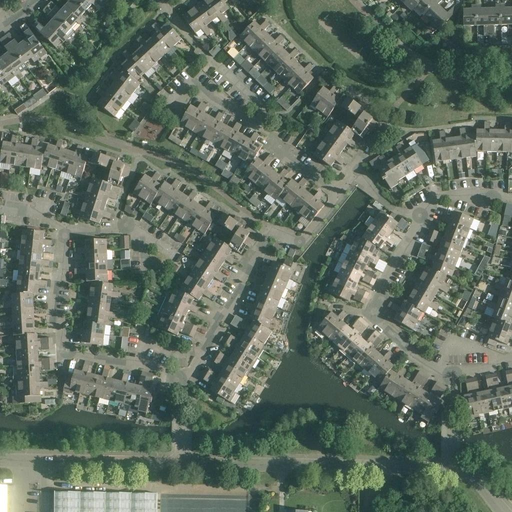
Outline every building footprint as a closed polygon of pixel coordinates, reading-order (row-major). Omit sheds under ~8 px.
[(87,11),(74,0),(65,0),(69,3),(65,7),(82,23),(84,20),(81,17),(87,11)] [(96,8),(98,5),(92,0),(74,0),(87,11),(92,4),(96,8)] [(212,22),(218,18),(221,16),(208,0),(205,0),(199,5),(212,22)] [(221,21),(225,18),(223,14),(229,9),(225,4),(224,4),(221,0),(208,0),(221,16),(218,18),(221,21)] [(407,0),(404,4),(412,11),(422,0),(407,0)] [(422,0),(412,11),(412,12),(415,8),(423,15),(437,0),(422,0)] [(437,0),(423,15),(431,23),(443,10),(438,6),(443,0),(437,0)] [(121,10),(128,17),(136,8),(129,2),(121,10)] [(51,3),(47,7),(72,30),(78,24),(80,25),(82,23),(65,7),(61,12),(51,3)] [(212,22),(199,5),(183,17),(196,35),(202,30),(207,37),(212,33),(206,27),(212,22)] [(477,27),(476,6),(472,6),(472,10),(464,10),(465,37),(470,37),(470,27),(477,27)] [(476,6),(477,27),(484,26),(484,36),(489,36),(488,9),(481,10),(481,6),(476,6)] [(488,9),(489,36),(494,36),(494,26),(501,26),(500,6),(496,6),(496,9),(488,9)] [(500,6),(501,26),(508,26),(508,36),(511,35),(511,8),(505,9),(505,6),(500,6)] [(53,21),(49,25),(66,40),(68,38),(67,36),(72,30),(47,7),(43,12),(53,21)] [(447,14),(443,10),(431,23),(439,30),(453,15),(458,10),(454,7),(447,14)] [(64,43),(66,40),(49,25),(45,29),(35,20),(31,25),(56,48),(62,41),(64,43)] [(262,29),(260,27),(255,22),(240,38),(247,45),(262,29)] [(28,39),(24,43),(37,61),(47,54),(44,50),(25,24),(20,28),(28,39)] [(159,26),(155,30),(157,33),(159,31),(174,47),(182,40),(167,24),(161,29),(159,26)] [(255,52),(270,37),(264,31),(267,29),(263,25),(260,27),(262,29),(247,45),(255,52)] [(152,38),(167,54),(174,47),(159,31),(157,33),(152,38)] [(277,44),(275,42),(270,37),(255,52),(262,59),(277,44)] [(167,54),(152,38),(146,43),(144,40),(140,44),(142,47),(144,45),(159,61),(167,54)] [(269,66),(284,51),(279,46),(281,43),(277,39),(275,42),(277,44),(262,59),(269,66)] [(40,65),(37,61),(24,43),(19,46),(15,41),(10,44),(25,64),(31,59),(37,67),(40,65)] [(21,73),(18,69),(25,64),(10,44),(5,48),(9,53),(4,57),(18,75),(21,79),(23,78),(20,74),(21,73)] [(137,52),(152,68),(159,61),(144,45),(142,47),(137,52)] [(189,61),(198,56),(196,51),(187,55),(189,61)] [(291,58),(289,56),(284,51),(269,66),(277,73),(291,58)] [(129,54),(125,58),(127,61),(129,59),(144,75),(152,68),(137,52),(132,57),(129,54)] [(284,80),(299,65),(293,60),(296,57),(292,53),(289,56),(291,58),(277,73),(284,80)] [(0,71),(5,78),(8,82),(15,77),(18,81),(21,79),(18,75),(4,57),(0,60),(0,71)] [(136,82),(144,75),(129,59),(127,61),(122,66),(125,70),(126,70),(136,82)] [(306,72),(304,70),(299,65),(284,80),(291,87),(306,72)] [(308,74),(311,71),(307,67),(304,70),(306,72),(291,87),(299,95),(314,80),(308,74)] [(112,80),(115,82),(117,80),(134,93),(140,85),(136,82),(126,70),(125,70),(119,78),(116,75),(112,80)] [(0,88),(8,82),(5,78),(0,71),(0,88)] [(170,92),(185,78),(180,72),(164,85),(170,92)] [(115,82),(111,88),(128,101),(134,93),(117,80),(115,82)] [(106,94),(103,92),(100,96),(103,98),(104,96),(121,109),(128,101),(111,88),(106,94)] [(319,111),(332,94),(330,92),(323,88),(311,105),(319,111)] [(332,94),(319,111),(328,118),(338,104),(340,100),(334,96),(337,93),(332,89),(330,92),(332,94)] [(351,131),(355,134),(360,138),(366,129),(372,133),(378,124),(366,115),(371,109),(360,101),(357,105),(344,95),(340,100),(338,104),(359,120),(351,131)] [(115,118),(121,109),(104,96),(103,98),(98,104),(115,118)] [(278,97),(275,100),(284,108),(287,105),(278,97)] [(28,109),(37,102),(34,98),(25,104),(28,109)] [(155,106),(159,101),(155,98),(151,103),(155,106)] [(18,116),(19,115),(28,109),(25,104),(15,111),(18,116)] [(180,125),(189,130),(200,111),(197,110),(191,106),(180,125)] [(202,113),(204,109),(199,106),(197,110),(200,111),(189,130),(198,135),(209,116),(202,113)] [(318,116),(306,114),(304,125),(316,128),(318,116)] [(215,120),(209,116),(198,135),(207,140),(217,121),(215,120)] [(222,120),(217,117),(215,120),(217,121),(207,140),(204,144),(208,146),(210,142),(216,145),(226,127),(220,123),(222,120)] [(134,132),(140,125),(135,121),(129,128),(134,132)] [(351,140),(355,134),(351,131),(338,121),(332,130),(349,142),(351,140)] [(226,127),(216,145),(224,150),(235,132),(233,130),(226,127)] [(238,133),(240,130),(235,127),(233,130),(235,132),(224,150),(233,155),(244,137),(238,133)] [(490,131),(490,127),(484,127),(484,131),(487,131),(487,152),(497,153),(497,131),(490,131)] [(351,140),(349,142),(332,130),(326,138),(343,151),(347,145),(351,147),(354,142),(351,140)] [(473,135),(476,157),(477,157),(476,152),(487,152),(487,131),(484,131),(477,131),(477,135),(473,135)] [(505,131),(497,131),(497,153),(507,153),(508,131),(505,131)] [(466,133),(460,134),(461,137),(463,137),(466,158),(476,157),(473,135),(466,137),(466,133)] [(446,139),(446,136),(440,136),(441,140),(443,140),(446,161),(456,160),(453,138),(446,139)] [(250,140),(244,137),(233,155),(242,160),(253,142),(250,140)] [(257,140),(252,137),(250,140),(253,142),(242,160),(251,166),(252,166),(256,157),(262,147),(255,143),(257,140)] [(461,137),(453,138),(456,160),(466,158),(463,137),(461,137)] [(337,159),(339,157),(343,151),(326,138),(320,146),(337,159)] [(180,139),(179,147),(189,147),(189,140),(180,139)] [(11,144),(14,144),(11,166),(21,167),(24,146),(17,145),(17,141),(12,140),(11,144)] [(436,163),(446,161),(443,140),(441,140),(433,141),(436,163)] [(11,144),(4,143),(0,164),(7,165),(11,166),(14,144),(11,144)] [(32,143),(31,147),(34,148),(31,169),(41,170),(42,166),(47,150),(37,148),(38,144),(32,143)] [(57,144),(56,148),(59,148),(52,169),(62,172),(68,152),(61,149),(63,146),(57,144)] [(49,145),(47,150),(42,166),(52,169),(59,148),(56,148),(49,145)] [(24,146),(21,167),(31,169),(34,148),(31,147),(24,146)] [(339,157),(337,159),(320,146),(313,155),(331,167),(335,161),(339,163),(342,159),(339,157)] [(403,148),(398,152),(400,155),(402,153),(414,171),(423,166),(411,147),(405,152),(403,148)] [(77,150),(75,154),(78,155),(71,175),(82,178),(87,163),(88,158),(81,156),(82,152),(77,150)] [(68,152),(62,172),(71,175),(78,155),(75,154),(68,152)] [(88,158),(87,163),(112,171),(108,184),(113,186),(118,187),(121,177),(128,179),(131,168),(117,164),(120,157),(107,152),(106,157),(90,152),(88,158)] [(197,156),(206,161),(208,158),(199,152),(197,156)] [(400,155),(394,159),(405,177),(414,171),(402,153),(400,155)] [(252,166),(251,166),(244,175),(252,182),(266,165),(263,163),(256,157),(252,166)] [(388,162),(386,159),(381,162),(383,166),(385,164),(397,182),(405,177),(394,159),(388,162)] [(268,167),(270,164),(266,160),(263,163),(266,165),(252,182),(260,188),(273,171),(268,167)] [(399,185),(397,182),(385,164),(383,166),(378,169),(382,176),(380,177),(383,181),(385,180),(391,189),(399,185)] [(279,176),(273,171),(260,188),(268,195),(281,178),(279,176)] [(0,183),(0,184),(7,186),(7,185),(9,175),(4,174),(2,173),(0,183)] [(284,180),(286,177),(282,173),(279,176),(281,178),(268,195),(276,201),(279,197),(289,184),(284,180)] [(145,175),(133,193),(142,199),(154,181),(152,180),(145,175)] [(152,180),(154,181),(142,199),(151,205),(154,201),(163,187),(162,187),(156,183),(159,180),(154,177),(152,180)] [(108,184),(92,179),(89,189),(109,195),(110,193),(113,186),(108,184)] [(289,184),(279,197),(287,204),(300,187),(298,185),(292,180),(289,184)] [(238,185),(230,181),(227,187),(234,191),(238,185)] [(302,189),(305,186),(300,182),(298,185),(300,187),(287,204),(295,210),(308,193),(302,189)] [(162,187),(163,187),(154,201),(159,204),(162,206),(174,189),(171,187),(165,183),(162,187)] [(171,187),(174,189),(162,206),(170,212),(182,194),(176,190),(178,187),(174,184),(171,187)] [(109,195),(89,189),(86,198),(106,205),(108,198),(112,199),(114,194),(110,193),(109,195)] [(408,199),(416,194),(414,190),(406,196),(408,199)] [(314,198),(308,193),(295,210),(303,216),(316,200),(314,198)] [(191,200),(188,198),(182,194),(170,212),(179,218),(191,200)] [(188,198),(191,200),(179,218),(187,223),(199,205),(193,201),(195,198),(191,195),(188,198)] [(321,198),(316,195),(314,198),(316,200),(303,216),(311,223),(324,206),(318,202),(321,198)] [(106,205),(86,198),(83,208),(103,215),(104,212),(106,205)] [(71,204),(65,203),(61,215),(66,217),(71,204)] [(205,210),(199,205),(187,223),(196,229),(208,211),(205,210)] [(205,210),(208,211),(196,229),(205,235),(214,221),(216,217),(210,213),(212,209),(208,206),(205,210)] [(103,215),(83,208),(79,218),(100,225),(102,217),(106,219),(107,213),(104,212),(103,215)] [(229,247),(233,250),(238,253),(244,244),(249,248),(255,238),(243,230),(247,224),(236,217),(234,221),(220,212),(216,217),(214,221),(236,236),(229,247)] [(381,212),(375,221),(393,233),(397,227),(403,232),(409,224),(399,217),(395,222),(381,212)] [(447,218),(445,223),(449,224),(450,222),(470,229),(474,220),(454,212),(451,219),(447,218)] [(145,225),(149,230),(155,225),(150,220),(145,225)] [(388,239),(393,233),(375,221),(369,229),(387,241),(388,239)] [(449,224),(446,231),(466,239),(470,229),(450,222),(449,224)] [(377,247),(376,247),(380,250),(385,244),(388,246),(391,241),(388,239),(387,241),(369,229),(361,240),(377,247)] [(43,243),(44,240),(45,233),(23,230),(22,241),(43,243)] [(431,230),(429,236),(463,248),(466,239),(446,231),(444,238),(441,237),(442,234),(431,230)] [(120,250),(130,250),(130,236),(120,237),(120,250)] [(442,243),(439,250),(459,258),(463,248),(429,236),(427,241),(438,245),(439,242),(442,243)] [(361,240),(357,237),(352,247),(372,256),(373,254),(376,247),(377,247),(361,240)] [(229,256),(233,250),(229,247),(215,238),(209,247),(227,259),(229,256)] [(43,246),(47,246),(48,241),(44,240),(43,243),(22,241),(21,251),(42,253),(43,246)] [(82,249),(82,254),(86,254),(86,251),(107,251),(107,240),(85,241),(86,249),(82,249)] [(229,256),(227,259),(209,247),(204,255),(222,267),(226,261),(229,263),(232,258),(229,256)] [(370,259),(374,261),(376,256),(373,254),(372,256),(352,247),(348,256),(367,266),(370,259)] [(291,249),(287,257),(292,259),(296,251),(291,249)] [(436,257),(433,256),(431,261),(434,263),(435,260),(456,268),(459,258),(439,250),(436,257)] [(42,261),(42,253),(21,251),(20,261),(41,264),(42,261)] [(86,254),(86,262),(108,261),(107,251),(86,251),(86,254)] [(130,259),(130,252),(120,252),(120,260),(130,259)] [(217,273),(222,267),(204,255),(198,264),(216,276),(217,273)] [(364,272),(367,266),(348,256),(343,265),(376,281),(378,276),(368,271),(366,273),(364,272)] [(267,267),(265,273),(268,274),(270,271),(289,280),(293,270),(295,271),(297,265),(286,260),(283,266),(274,262),(271,269),(267,267)] [(447,276),(452,277),(456,268),(435,260),(434,263),(432,270),(431,270),(447,276)] [(41,266),(45,267),(45,261),(42,261),(41,264),(20,261),(19,271),(40,274),(41,266)] [(86,269),(82,269),(83,275),(87,275),(86,272),(108,271),(108,261),(86,262),(86,269)] [(217,273),(216,276),(198,264),(192,272),(210,284),(214,278),(217,280),(221,275),(217,273)] [(373,287),(376,281),(343,265),(339,274),(358,284),(361,277),(364,279),(363,281),(373,287)] [(431,270),(432,270),(427,267),(422,276),(441,287),(439,290),(443,292),(446,287),(442,285),(447,276),(431,270)] [(39,281),(40,274),(19,271),(18,282),(39,284),(39,281)] [(87,282),(92,282),(108,284),(108,271),(86,272),(87,275),(87,282)] [(269,274),(266,281),(285,289),(289,280),(270,271),(268,274),(269,274)] [(210,284),(192,272),(187,281),(205,293),(206,290),(210,284)] [(355,291),(358,284),(339,274),(334,283),(334,284),(367,300),(369,294),(359,289),(357,292),(355,291)] [(436,296),(439,290),(441,287),(422,276),(417,285),(436,296)] [(33,293),(33,294),(38,294),(39,287),(43,287),(43,281),(39,281),(39,284),(18,282),(16,295),(33,293)] [(205,293),(187,281),(179,292),(195,298),(195,299),(199,301),(203,295),(206,297),(209,292),(206,290),(205,293)] [(263,288),(259,286),(257,291),(260,293),(262,290),(281,299),(285,289),(266,281),(263,288)] [(108,284),(92,282),(90,293),(112,295),(111,298),(116,299),(116,293),(112,292),(113,285),(108,284)] [(334,284),(334,283),(333,282),(328,292),(349,303),(352,296),(355,297),(353,300),(364,305),(367,300),(334,284)] [(432,302),(436,296),(417,285),(412,294),(431,305),(429,307),(433,309),(436,304),(432,302)] [(503,292),(500,299),(511,303),(511,292),(504,289),(505,286),(501,285),(499,290),(503,292)] [(179,292),(175,290),(171,299),(190,308),(191,306),(195,299),(195,298),(179,292)] [(261,293),(258,300),(277,308),(281,299),(262,290),(260,293),(261,293)] [(16,295),(12,295),(12,303),(12,305),(34,304),(33,294),(33,293),(16,295)] [(111,305),(111,298),(112,295),(90,293),(89,303),(111,305)] [(423,312),(423,313),(425,314),(429,307),(431,305),(412,294),(407,303),(423,312)] [(189,311),(192,312),(195,307),(191,306),(190,308),(171,299),(166,297),(162,306),(186,317),(189,311)] [(496,308),(511,314),(511,303),(500,299),(497,306),(496,308)] [(255,306),(251,305),(249,310),(253,311),(254,309),(273,317),(277,308),(258,300),(255,306)] [(491,309),(493,304),(484,300),(483,303),(488,305),(487,308),(491,309)] [(407,303),(405,302),(401,308),(398,306),(395,311),(398,313),(399,311),(418,321),(423,313),(423,312),(407,303)] [(8,303),(8,309),(12,308),(13,316),(34,314),(34,304),(12,305),(12,303),(8,303)] [(110,313),(111,305),(89,303),(88,313),(109,315),(109,318),(113,319),(114,313),(110,313)] [(511,314),(496,308),(497,306),(493,304),(491,309),(495,311),(493,318),(495,319),(511,325),(511,314)] [(183,324),(186,317),(162,306),(158,316),(162,318),(195,333),(198,327),(187,323),(186,325),(183,324)] [(268,330),(268,329),(273,317),(254,309),(253,311),(253,312),(250,319),(254,321),(254,320),(268,330)] [(413,331),(418,321),(399,311),(398,313),(394,320),(413,331)] [(84,322),(84,323),(108,326),(114,326),(114,323),(109,321),(109,318),(109,315),(88,313),(87,323),(84,322)] [(340,320),(338,318),(332,313),(316,330),(325,338),(326,336),(340,320)] [(13,326),(35,325),(34,314),(13,316),(13,323),(13,326)] [(342,321),(344,319),(340,315),(338,318),(340,320),(326,336),(333,342),(347,326),(342,321)] [(468,320),(462,317),(459,325),(465,328),(468,320)] [(195,333),(162,318),(158,327),(177,336),(181,329),(183,330),(182,333),(193,338),(195,333)] [(353,331),(347,326),(333,342),(341,349),(365,322),(361,318),(353,327),(355,329),(353,331)] [(511,325),(495,319),(491,328),(511,336),(511,333),(511,325)] [(240,328),(244,330),(247,325),(243,323),(242,325),(233,320),(230,325),(239,330),(240,328)] [(244,330),(247,332),(248,330),(267,341),(272,332),(268,329),(268,330),(254,320),(254,321),(250,327),(247,325),(244,330)] [(369,326),(365,322),(341,349),(339,350),(347,357),(363,340),(357,335),(359,333),(361,335),(369,326)] [(35,335),(35,325),(13,326),(13,323),(9,323),(9,329),(13,329),(14,336),(16,336),(35,335)] [(83,330),(80,330),(79,335),(83,336),(83,333),(104,336),(106,326),(108,326),(84,323),(83,330)] [(511,339),(511,333),(511,336),(491,328),(488,338),(486,337),(484,343),(496,348),(498,342),(507,346),(510,338),(511,339)] [(247,332),(243,338),(261,350),(267,341),(248,330),(247,332)] [(368,345),(363,340),(347,357),(355,364),(357,363),(356,363),(380,335),(376,331),(368,340),(370,342),(368,345)] [(103,346),(104,336),(83,333),(83,336),(82,343),(103,346)] [(16,346),(53,344),(53,338),(41,339),(41,342),(38,342),(38,334),(35,335),(16,336),(16,346)] [(228,334),(225,339),(256,358),(261,350),(243,338),(239,344),(237,343),(238,340),(228,334)] [(385,339),(380,335),(356,363),(357,363),(364,369),(378,353),(373,348),(375,346),(377,348),(385,339)] [(236,349),(232,355),(252,368),(258,359),(256,358),(225,339),(222,344),(232,350),(234,348),(236,349)] [(53,350),(53,344),(16,346),(17,356),(39,355),(38,348),(41,348),(41,351),(53,350)] [(217,351),(214,356),(245,376),(247,377),(252,368),(232,355),(228,362),(226,360),(228,358),(217,351)] [(384,358),(378,353),(364,369),(372,376),(386,360),(384,358)] [(39,363),(39,355),(17,356),(17,366),(54,365),(54,359),(42,359),(42,362),(39,363)] [(388,362),(391,359),(386,355),(384,358),(386,360),(372,376),(382,385),(391,370),(391,371),(394,367),(388,362)] [(225,366),(221,373),(240,384),(245,376),(214,356),(211,361),(221,368),(223,365),(225,366)] [(54,370),(54,365),(17,366),(13,367),(14,377),(40,376),(39,368),(42,368),(42,371),(54,370)] [(207,368),(204,373),(234,393),(240,384),(221,373),(218,379),(215,377),(217,375),(207,368)] [(88,374),(89,370),(83,369),(82,372),(85,373),(80,394),(90,396),(95,375),(88,374)] [(70,392),(80,394),(85,373),(82,372),(75,370),(72,381),(66,379),(63,391),(70,393),(70,392)] [(391,371),(391,370),(382,385),(379,389),(388,394),(400,376),(397,375),(391,371)] [(402,378),(404,374),(400,371),(397,375),(400,376),(388,394),(397,400),(408,382),(402,378)] [(415,386),(408,382),(397,400),(406,405),(425,374),(420,371),(414,382),(416,383),(415,386)] [(142,387),(135,385),(129,406),(139,409),(148,374),(142,372),(140,384),(142,385),(142,387)] [(236,394),(234,393),(204,373),(200,378),(211,385),(212,382),(215,384),(210,390),(230,403),(236,394)] [(108,379),(109,375),(103,374),(102,377),(105,378),(100,399),(110,401),(115,380),(108,379)] [(154,375),(148,374),(139,409),(138,412),(147,414),(150,403),(151,404),(153,398),(151,398),(153,390),(147,389),(148,386),(151,387),(154,375)] [(430,377),(425,374),(406,405),(414,411),(426,393),(419,389),(421,386),(424,388),(430,377)] [(497,374),(491,376),(499,411),(509,409),(504,388),(497,389),(496,387),(499,386),(497,374)] [(102,377),(95,375),(90,396),(100,399),(105,378),(102,377)] [(40,383),(40,376),(14,377),(13,377),(14,386),(16,386),(18,386),(18,387),(40,386),(40,383)] [(499,411),(491,376),(486,377),(488,389),(491,388),(491,391),(484,392),(489,413),(499,411)] [(129,406),(135,385),(128,384),(128,380),(123,379),(122,382),(125,383),(120,404),(129,406)] [(479,415),(489,413),(484,392),(477,394),(476,391),(479,390),(477,379),(471,380),(479,415)] [(48,383),(44,383),(44,388),(48,388),(48,386),(57,385),(57,380),(48,380),(48,383)] [(122,382),(115,380),(110,401),(120,404),(125,383),(122,382)] [(479,417),(479,415),(471,380),(466,381),(468,393),(471,392),(471,395),(464,397),(469,419),(479,417)] [(432,396),(426,393),(414,411),(422,416),(423,416),(442,385),(437,382),(431,392),(434,394),(432,396)] [(44,383),(40,383),(40,386),(18,387),(18,386),(16,386),(16,387),(17,397),(13,397),(13,404),(41,403),(40,389),(44,388),(44,383)] [(423,416),(422,416),(421,418),(429,423),(435,414),(436,415),(439,410),(437,409),(442,402),(437,399),(438,397),(441,399),(447,388),(442,385),(423,416)] [(0,511),(155,511),(156,494),(54,492),(53,511),(5,511),(6,487),(0,487),(0,511)]
